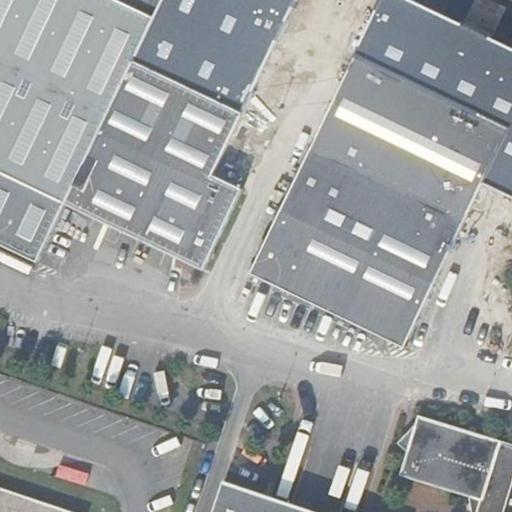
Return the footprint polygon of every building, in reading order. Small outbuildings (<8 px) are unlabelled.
[(511,0),(0,0),(0,235),(33,251),(70,179),(225,255),(294,116),(328,127),(262,257),(414,331),(490,180),(507,185),(511,186),(511,0)] [(511,186),(507,185),(496,211),(511,218),(511,186)] [(511,243),(510,242),(498,271),(511,275),(511,243)] [(402,482),(480,507),(478,511),(511,511),(511,451),(420,423),(402,482)] [(293,511),(221,488),(212,511),(293,511)] [(0,511),(54,511),(0,493),(0,511)]
